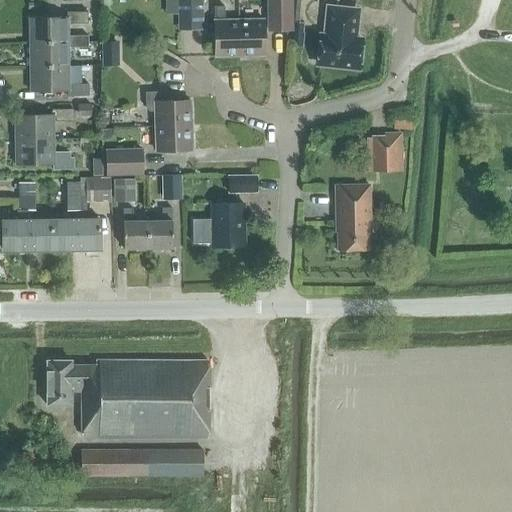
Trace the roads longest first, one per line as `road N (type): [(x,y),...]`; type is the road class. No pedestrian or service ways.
road 1 (unclassified): [(281,308),(0,311)]
road 2 (unclassified): [(511,304),(281,308)]
road 3 (track): [(315,511),(320,308)]
road 4 (unclassified): [(291,122),(390,93),(404,0)]
road 5 (unclassified): [(281,308),(291,122)]
